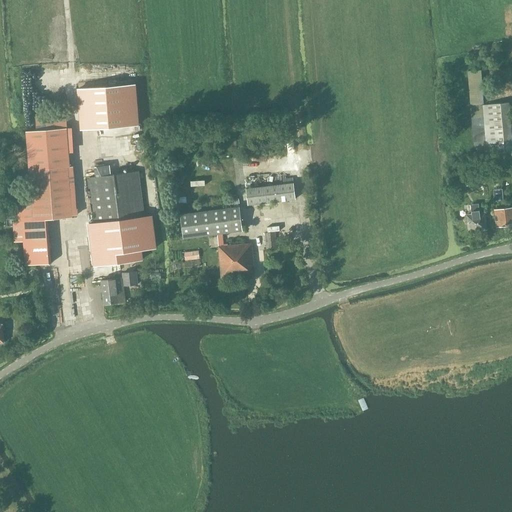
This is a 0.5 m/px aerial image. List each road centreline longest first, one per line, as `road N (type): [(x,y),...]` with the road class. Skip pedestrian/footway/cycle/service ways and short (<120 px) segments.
road 1 (unclassified): [(0,376),(92,331),(146,318),(262,323),(511,248)]
road 2 (track): [(92,331),(67,0)]
